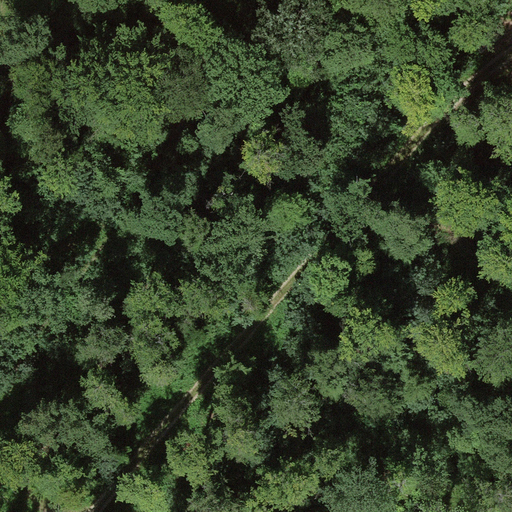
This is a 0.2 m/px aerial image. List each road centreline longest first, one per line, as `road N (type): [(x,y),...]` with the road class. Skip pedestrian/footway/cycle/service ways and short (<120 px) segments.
road 1 (track): [(511,50),(435,106),(95,511)]
road 2 (track): [(48,511),(6,454),(16,368),(143,199),(240,0)]
